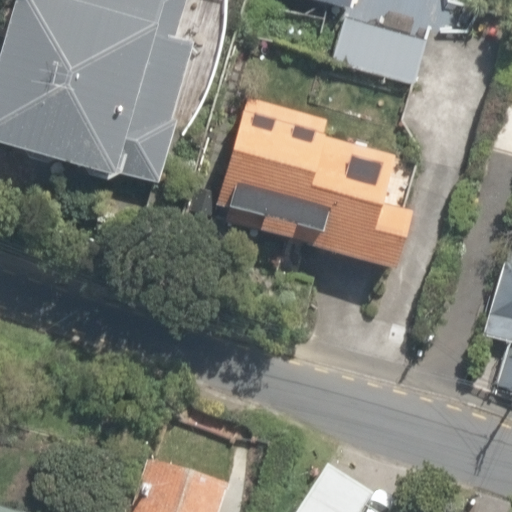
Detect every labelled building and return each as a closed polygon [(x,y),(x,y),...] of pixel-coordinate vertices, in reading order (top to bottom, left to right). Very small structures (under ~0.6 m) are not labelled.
[(3,0),(0,14),(0,174),(156,215),(211,0),(3,0)] [(258,0),(257,5),(342,29),(346,0),(258,0)] [(423,146),(226,97),(194,228),(390,277),(423,146)] [(511,397),(511,217),(466,385),(511,397)] [(207,511),(216,482),(127,457),(111,511),(207,511)] [(354,511),(368,488),(320,460),(289,511),(354,511)]
